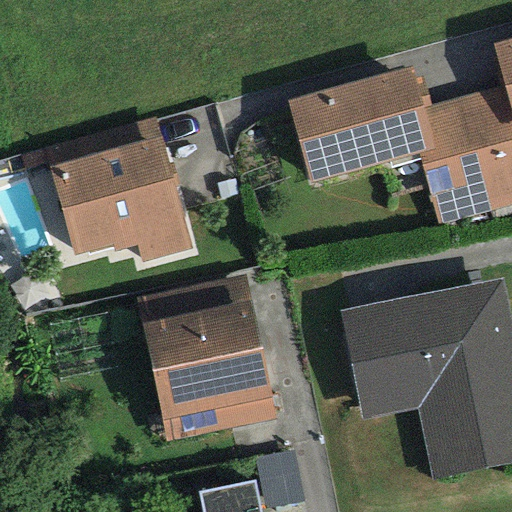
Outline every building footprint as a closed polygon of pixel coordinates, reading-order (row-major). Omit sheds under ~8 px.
[(511,38),(491,44),(503,86),(511,119),(511,38)] [(410,66),(285,100),(308,182),(417,153),(432,149),(421,108),(414,80),(410,66)] [(421,108),(428,106),(421,78),(414,80),(421,108)] [(511,119),(503,86),(458,98),(489,212),(511,205),(511,119)] [(436,226),(489,212),(458,98),(428,106),(421,108),(432,149),(417,153),(417,155),(436,226)] [(47,167),(159,136),(153,117),(42,149),(47,167)] [(159,136),(47,167),(72,256),(111,246),(112,252),(135,246),(139,264),(190,250),(159,136)] [(133,297),(139,324),(249,302),(244,275),(133,297)] [(511,329),(502,278),(337,311),(359,421),(415,409),(430,481),(511,464),(511,329)] [(249,302),(139,324),(164,442),(274,419),(249,302)] [(291,452),(253,460),(263,510),(302,502),(291,452)] [(259,511),(254,481),(197,492),(200,511),(259,511)]
